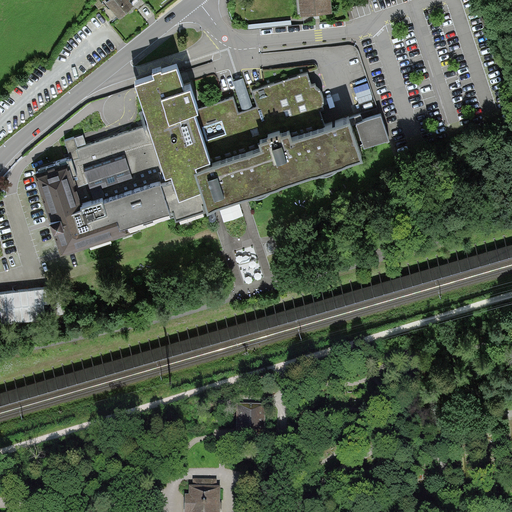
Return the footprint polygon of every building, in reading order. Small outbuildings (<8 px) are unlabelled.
[(137,0),(109,0),(106,3),(119,19),(134,7),(133,5),(135,4),(138,1),(137,0)] [(330,0),(298,0),(300,17),(316,15),(332,14),(330,0)] [(155,80),(135,87),(138,95),(148,125),(86,145),(83,135),(65,142),(70,161),(38,171),(39,173),(34,175),(38,188),(60,255),(61,257),(139,232),(137,226),(170,214),(174,214),(176,222),(206,212),(207,214),(251,200),(253,200),(257,200),(263,199),(266,197),(269,195),(271,193),(318,178),(322,178),(328,178),(333,176),(336,174),(339,171),(363,163),(358,147),(363,146),(365,149),(389,141),(381,117),(363,123),(360,115),(349,119),(351,125),(326,134),(321,112),(322,110),(322,107),(323,105),(323,98),(322,95),(319,91),(316,89),(315,87),(311,87),(308,74),(252,91),(258,107),(254,109),(242,76),(238,78),(233,79),(243,112),(239,113),(233,99),(199,110),(190,84),(183,87),(179,75),(177,70),(162,74),(161,72),(153,75),(155,80)] [(226,400),(215,402),(216,409),(227,407),(226,400)] [(265,405),(237,404),(236,440),(264,440),(265,405)] [(189,495),(185,495),(184,511),(219,511),(221,486),(217,486),(217,479),(193,479),(192,486),(189,486),(189,495)]
